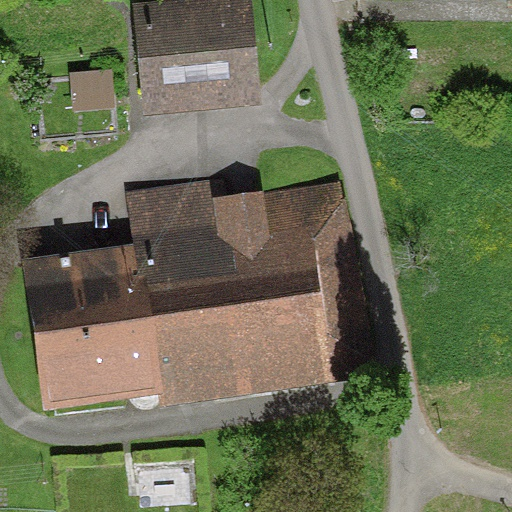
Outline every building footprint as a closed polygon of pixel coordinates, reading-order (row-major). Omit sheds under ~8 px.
[(247,89),(241,19),(141,29),(147,99),(247,89)] [(157,389),(248,377),(223,206),(220,185),(124,198),(133,260),(138,259),(157,389)] [(255,200),(223,206),(248,377),(365,358),(334,190),(256,203),(255,200)] [(82,267),(100,397),(157,389),(138,259),(133,260),(82,267)] [(41,406),(100,397),(82,267),(67,269),(66,262),(57,264),(58,271),(22,275),(41,406)]
